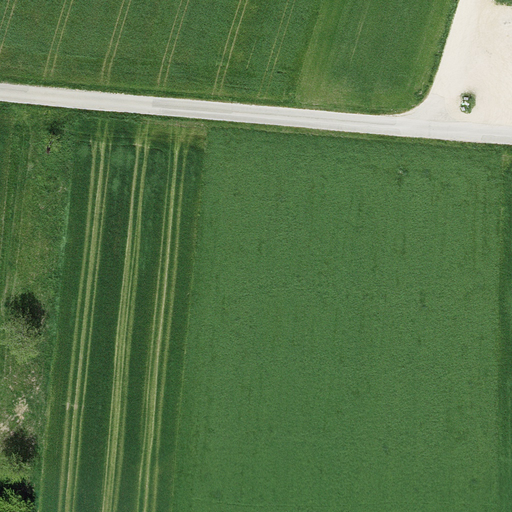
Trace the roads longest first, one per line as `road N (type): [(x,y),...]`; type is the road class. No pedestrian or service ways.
road 1 (residential): [(0,90),(511,133)]
road 2 (track): [(423,127),(466,0)]
